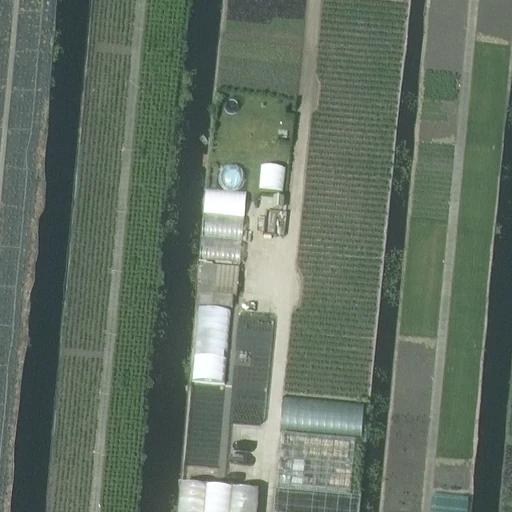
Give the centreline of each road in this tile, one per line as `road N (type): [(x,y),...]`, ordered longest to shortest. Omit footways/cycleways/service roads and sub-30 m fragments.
road 1 (track): [(255,511),(302,0)]
road 2 (track): [(422,511),(468,0)]
